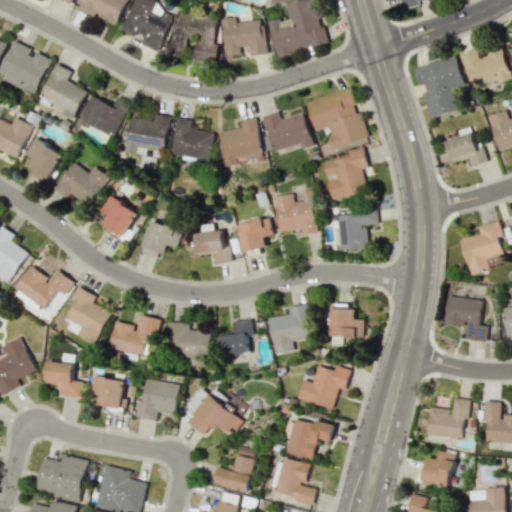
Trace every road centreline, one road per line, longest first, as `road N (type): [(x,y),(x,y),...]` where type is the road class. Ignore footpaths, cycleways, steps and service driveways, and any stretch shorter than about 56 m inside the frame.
road 1 (residential): [(0,189),(102,264),(171,291),(221,293),(330,273),(419,283)]
road 2 (tertiary): [(363,0),(419,209),(413,324),(389,400)]
road 3 (residential): [(3,0),(140,73),(206,89),(274,81),(378,48)]
road 4 (residential): [(2,511),(24,429),(43,423),(176,453),(183,467),(171,511)]
road 5 (residential): [(505,0),(378,48)]
